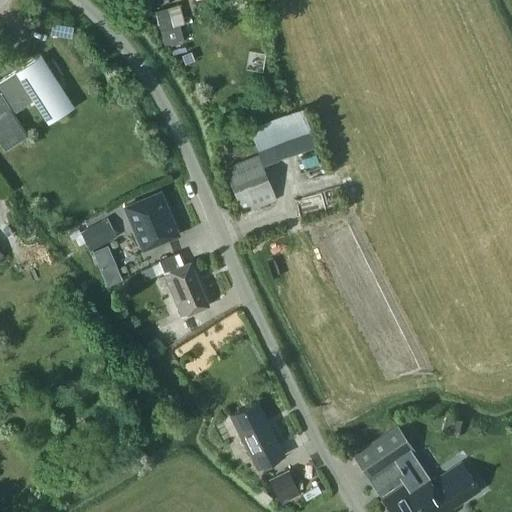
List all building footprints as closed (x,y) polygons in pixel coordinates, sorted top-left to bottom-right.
[(169,7),(156,10),(161,30),(173,26),(169,7)] [(183,39),(180,25),(173,26),(161,30),(164,44),(183,39)] [(224,46),(218,31),(198,38),(204,54),(224,46)] [(269,96),(250,38),(203,54),(222,112),(269,96)] [(195,61),(191,52),(182,55),(185,65),(195,61)] [(74,106),(41,55),(0,80),(0,141),(5,149),(28,135),(14,113),(34,99),(48,122),(74,106)] [(252,123),(265,161),(312,145),(299,107),(252,123)] [(243,213),(277,199),(264,167),(259,154),(225,167),(243,213)] [(161,191),(126,206),(144,249),(179,234),(161,191)] [(81,232),(90,251),(118,237),(108,218),(81,232)] [(109,245),(93,251),(107,286),(122,280),(109,245)] [(184,265),(179,253),(159,261),(164,273),(182,316),(209,305),(191,262),(184,265)] [(0,275),(10,288),(24,277),(13,263),(0,272),(0,275)] [(152,267),(141,271),(145,280),(156,276),(152,267)] [(231,415),(258,468),(285,454),(258,401),(231,415)] [(457,438),(461,421),(446,417),(441,434),(457,438)] [(395,423),(352,452),(382,497),(403,482),(406,485),(384,500),(391,511),(455,511),(452,508),(480,489),(462,462),(432,482),(425,472),(411,451),(413,450),(404,437),(395,423)] [(278,494),(296,484),(288,470),(271,479),(278,494)]
